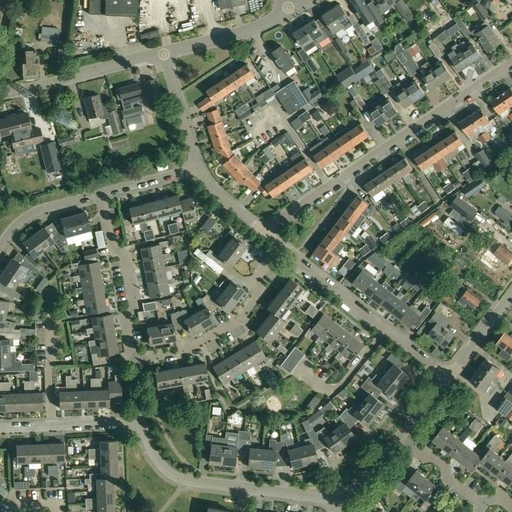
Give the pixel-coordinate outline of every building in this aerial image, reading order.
[(89,0),(89,15),(137,16),(137,0),(89,0)] [(245,0),(217,0),(220,9),(246,3),(245,0)] [(348,0),(357,13),(358,12),(361,17),(360,18),(365,25),(373,20),(377,26),(385,21),(373,2),(367,5),(364,0),(348,0)] [(378,0),(380,3),(377,5),(382,13),(395,5),(396,4),(396,3),(393,0),(378,0)] [(396,4),(395,5),(407,21),(414,16),(402,0),(399,0),(396,3),(396,4)] [(437,0),(434,0),(430,3),(437,13),(444,8),(437,0)] [(479,2),(473,6),(483,21),(489,16),(479,2)] [(336,4),(331,8),(343,27),(343,28),(345,31),(353,26),(348,18),(349,18),(340,4),(338,5),(336,4)] [(325,14),(323,15),(323,16),(334,33),(335,32),(343,28),(343,27),(331,8),(325,12),(324,13),(325,14)] [(449,13),(426,30),(432,39),(447,29),(452,26),(456,23),(449,13)] [(458,15),(454,18),(457,23),(457,24),(466,37),(471,34),(470,32),(458,15)] [(314,20),(304,26),(317,46),(330,37),(331,36),(324,26),(320,29),(314,20)] [(486,22),(470,32),(471,34),(473,37),(477,35),(488,51),(500,44),(488,26),(486,22)] [(354,27),(366,46),(371,43),(369,40),(359,24),(354,27)] [(304,26),(294,33),(303,47),(303,48),(306,53),(317,46),(304,26)] [(42,27),(41,42),(57,43),(59,29),(42,27)] [(437,36),(432,40),(434,43),(443,55),(448,52),(440,41),(437,36)] [(56,64),(56,65),(65,66),(65,64),(68,42),(68,38),(59,37),(59,41),(56,64)] [(339,37),(333,41),(341,53),(347,49),(340,39),(339,37)] [(463,41),(458,45),(460,49),(471,63),(475,61),(476,63),(483,59),(481,56),(473,44),(470,40),(465,44),(463,41)] [(434,43),(429,46),(438,59),(443,55),(434,43)] [(401,52),(404,51),(400,44),(396,46),(395,52),(398,55),(401,53),(401,52)] [(276,50),(272,53),(285,73),(295,66),(290,58),(292,57),(289,52),(286,54),(281,46),(280,47),(280,45),(275,49),(276,50)] [(407,49),(401,52),(407,61),(416,74),(421,70),(417,64),(412,57),(407,49)] [(454,49),(448,53),(451,59),(460,71),(471,63),(460,49),(456,52),(454,49)] [(380,50),(367,59),(368,61),(370,64),(374,62),(373,60),(383,54),(380,50)] [(23,60),(22,60),(23,79),(38,78),(37,59),(36,59),(36,51),(22,52),(23,60)] [(310,58),(305,61),(308,64),(306,65),(312,74),(313,73),(314,73),(319,69),(311,57),(310,58)] [(362,66),(361,66),(367,76),(368,74),(374,71),(374,70),(373,68),(370,64),(368,61),(362,66)] [(407,61),(402,64),(411,77),(416,74),(407,61)] [(424,64),(422,66),(426,74),(423,76),(432,89),(441,83),(432,70),(433,69),(430,64),(428,62),(424,64)] [(433,69),(432,70),(441,83),(452,76),(443,63),(433,69)] [(248,64),(238,71),(245,82),(246,82),(255,76),(248,64)] [(361,66),(353,71),(355,73),(359,80),(360,80),(367,76),(361,66)] [(351,67),(337,76),(341,82),(347,77),(352,85),(359,80),(355,73),(353,71),(351,67)] [(238,71),(227,78),(235,89),(241,85),(244,91),(249,88),(245,82),(238,71)] [(385,75),(380,79),(389,92),(394,88),(385,75)] [(227,78),(217,84),(225,96),(235,89),(227,78)] [(406,78),(401,82),(405,88),(414,101),(425,94),(416,81),(411,84),(406,78)] [(380,79),(375,82),(384,95),(389,92),(380,79)] [(154,80),(145,82),(149,96),(147,96),(149,102),(161,99),(159,93),(158,93),(154,80)] [(294,81),(276,93),(290,115),(309,103),(306,98),(294,81)] [(401,90),(396,94),(405,108),(414,101),(405,88),(401,82),(397,84),(401,90)] [(118,89),(116,90),(118,100),(121,99),(123,104),(122,104),(124,110),(133,108),(132,104),(131,104),(130,102),(142,99),(140,93),(141,93),(138,84),(118,89)] [(210,96),(206,99),(210,106),(215,103),(215,102),(225,96),(217,84),(207,91),(210,96)] [(354,87),(348,90),(353,97),(358,93),(354,87)] [(259,103),(262,108),(274,99),(277,97),(271,88),(263,93),(266,98),(259,103)] [(511,89),(511,88),(501,95),(509,108),(511,105),(511,89)] [(319,90),(306,98),(309,103),(309,104),(322,95),(319,90)] [(328,92),(324,94),(329,101),(332,99),(328,92)] [(358,93),(353,97),(362,110),(367,107),(358,93)] [(324,94),(312,103),(316,108),(323,102),(325,104),(329,101),(324,94)] [(98,95),(83,99),(88,118),(101,115),(102,119),(108,118),(110,125),(112,135),(123,132),(116,110),(108,112),(106,106),(102,107),(98,95)] [(501,95),(491,102),(499,114),(509,108),(501,95)] [(200,108),(207,103),(203,97),(196,101),(200,108)] [(380,98),(376,102),(387,119),(398,112),(389,99),(383,103),(380,98)] [(240,101),(234,105),(238,111),(243,108),(240,101)] [(375,108),(369,112),(378,126),(387,119),(376,102),(372,104),(375,108)] [(255,105),(252,107),(255,112),(262,108),(259,103),(255,105)] [(141,107),(122,112),(124,119),(143,114),(141,107)] [(481,108),(470,116),(479,129),(483,126),(490,122),(481,108)] [(74,125),(77,119),(61,109),(58,115),(74,125)] [(218,110),(208,113),(212,125),(208,126),(210,133),(212,139),(226,134),(222,122),(218,110)] [(249,110),(239,117),(242,121),(249,116),(248,116),(251,114),(249,110)] [(314,112),(312,114),(317,120),(322,117),(317,110),(314,112)] [(307,111),(303,114),(308,121),(312,118),(307,111)] [(8,118),(0,120),(0,130),(1,136),(10,133),(14,147),(34,142),(34,144),(43,141),(39,129),(30,132),(29,128),(30,128),(27,114),(15,117),(14,115),(8,117),(8,118)] [(303,114),(299,117),(304,124),(308,121),(303,114)] [(140,115),(125,119),(129,131),(144,127),(140,115)] [(470,116),(459,123),(468,136),(469,136),(472,142),(478,138),(482,144),(487,141),(482,134),(479,129),(470,116)] [(361,123),(349,131),(358,143),(370,135),(361,123)] [(46,137),(52,135),(50,125),(43,127),(46,137)] [(347,127),(335,135),(337,140),(338,140),(346,151),(358,143),(349,131),(349,132),(347,127)] [(288,131),(278,138),(281,143),(285,140),(289,146),(295,142),(288,131)] [(486,131),(482,134),(487,141),(491,138),(487,131),(486,131)] [(456,132),(446,139),(453,150),(457,147),(463,143),(456,132)] [(226,134),(212,139),(217,152),(220,151),(223,156),(231,151),(230,147),(226,134)] [(327,137),(321,141),(326,148),(334,160),(346,151),(338,140),(337,140),(332,144),(327,137)] [(69,138),(58,140),(60,147),(71,144),(69,138)] [(278,138),(271,143),(274,148),(281,143),(278,138)] [(446,139),(436,146),(442,155),(447,162),(457,155),(456,155),(453,150),(446,139)] [(47,171),(61,168),(54,140),(40,144),(47,171)] [(265,154),(261,157),(265,164),(276,157),(268,146),(262,150),(265,154)] [(436,146),(425,152),(433,163),(436,168),(438,172),(443,168),(442,166),(437,158),(442,155),(436,146)] [(298,148),(289,154),(290,157),(300,151),(298,148)] [(326,148),(314,156),(322,168),(334,160),(326,148)] [(483,150),(475,155),(479,160),(486,170),(493,166),(493,165),(483,150)] [(231,151),(223,156),(226,162),(224,165),(233,174),(244,165),(235,155),(234,156),(231,151)] [(6,174),(17,171),(12,152),(1,155),(6,174)] [(425,152),(415,159),(423,170),(433,163),(425,152)] [(306,158),(296,165),(304,176),(314,169),(306,158)] [(405,158),(395,165),(402,176),(408,185),(413,182),(407,173),(413,169),(405,158)] [(244,165),(233,174),(237,179),(242,184),(244,182),(254,191),(259,186),(264,180),(264,179),(265,179),(259,174),(256,178),(253,175),(248,169),(244,165)] [(295,165),(286,172),(293,183),(304,176),(296,165),(295,165)] [(395,165),(385,172),(393,183),(402,176),(395,165)] [(470,168),(466,171),(470,176),(474,181),(478,178),(475,174),(474,173),(470,168)] [(466,171),(463,173),(467,179),(470,183),(474,181),(470,176),(466,171)] [(276,179),(284,190),(293,183),(286,172),(276,179)] [(385,172),(375,179),(383,190),(386,194),(391,191),(387,186),(393,183),(385,172)] [(264,180),(259,186),(261,188),(266,196),(270,192),(273,197),(284,190),(276,179),(268,184),(265,180),(264,180)] [(375,179),(365,185),(372,196),(382,190),(383,190),(375,179)] [(451,182),(447,185),(452,191),(456,188),(451,182)] [(472,182),(462,189),(468,197),(478,191),(472,182)] [(447,185),(443,188),(448,194),(452,191),(447,185)] [(358,195),(351,205),(362,213),(366,216),(369,212),(365,208),(369,203),(358,195)] [(177,196),(165,199),(169,215),(181,212),(178,202),(177,196)] [(458,196),(451,206),(470,221),(477,211),(458,196)] [(191,198),(178,202),(181,212),(184,222),(188,221),(191,220),(192,223),(197,221),(191,198)] [(165,199),(152,202),(157,219),(169,215),(165,199)] [(425,201),(421,204),(426,210),(429,208),(425,201)] [(152,202),(140,206),(145,222),(157,219),(152,202)] [(421,204),(417,207),(422,213),(426,210),(421,204)] [(351,205),(343,215),(354,223),(359,226),(366,217),(366,216),(362,213),(351,205)] [(140,206),(128,209),(132,225),(139,223),(142,232),(143,232),(146,241),(150,240),(147,231),(145,222),(140,206)] [(502,207),(496,215),(505,222),(504,224),(511,229),(511,217),(510,216),(511,214),(502,207)] [(85,213),(73,216),(78,234),(90,230),(85,213)] [(343,215),(336,224),(347,232),(351,236),(352,236),(359,226),(354,223),(343,215)] [(63,231),(57,234),(63,247),(65,250),(66,252),(69,250),(65,237),(78,234),(73,216),(60,219),(63,231)] [(209,217),(201,228),(207,233),(215,223),(209,217)] [(408,218),(405,220),(410,226),(414,223),(413,220),(412,220),(410,221),(408,218)] [(405,220),(400,223),(405,230),(410,226),(405,220)] [(402,229),(398,222),(392,226),(397,232),(402,229)] [(336,224),(329,234),(339,242),(347,232),(336,224)] [(43,228),(33,235),(44,250),(54,242),(62,253),(66,252),(65,250),(63,247),(57,234),(50,238),(43,228)] [(230,241),(225,247),(238,258),(247,247),(234,237),(235,235),(230,231),(225,237),(230,241)] [(388,233),(384,235),(388,242),(392,239),(388,233)] [(329,234),(322,243),(337,255),(344,245),(339,242),(329,234)] [(33,235),(22,243),(30,253),(25,259),(27,261),(28,260),(36,268),(39,264),(34,257),(44,250),(33,235)] [(371,235),(365,240),(367,242),(372,249),(378,246),(378,245),(371,235)] [(384,235),(380,238),(385,244),(388,242),(384,235)] [(159,245),(140,248),(142,261),(162,257),(161,255),(160,248),(167,246),(166,241),(158,243),(159,245)] [(511,251),(498,241),(490,251),(494,254),(507,264),(511,257),(511,251)] [(322,243),(314,253),(325,261),(329,265),(337,255),(322,243)] [(366,244),(362,247),(367,254),(371,251),(366,244)] [(209,250),(206,255),(219,266),(223,261),(231,267),(238,258),(225,247),(217,257),(209,250)] [(362,247),(359,250),(363,256),(367,254),(362,247)] [(95,249),(83,253),(85,260),(95,257),(97,256),(95,249)] [(200,251),(196,256),(219,274),(223,269),(219,266),(206,255),(205,255),(200,251)] [(376,252),(367,259),(374,264),(379,268),(383,264),(386,260),(380,256),(381,255),(376,252)] [(162,257),(142,261),(145,273),(164,270),(164,267),(162,260),(169,259),(169,254),(161,255),(162,257)] [(460,256),(456,262),(463,267),(468,262),(460,256)] [(78,263),(70,264),(71,269),(78,268),(80,276),(80,278),(100,275),(98,262),(96,263),(95,257),(85,260),(78,261),(78,263)] [(12,259),(6,269),(20,279),(24,274),(27,269),(31,272),(36,275),(39,271),(36,268),(28,260),(27,261),(22,266),(12,259)] [(350,259),(346,262),(353,267),(356,264),(350,259)] [(386,260),(383,264),(392,271),(395,268),(394,266),(386,260)] [(346,262),(343,266),(349,271),(353,267),(346,262)] [(392,271),(390,274),(396,279),(399,276),(404,270),(396,264),(394,266),(395,268),(392,271)] [(164,270),(145,273),(147,286),(167,282),(166,280),(165,272),(172,271),(171,266),(164,267),(164,270)] [(363,270),(353,283),(362,290),(372,277),(374,275),(365,268),(363,270)] [(6,269),(0,276),(0,281),(7,287),(5,294),(6,294),(18,299),(19,297),(20,296),(20,295),(13,290),(20,279),(6,269)] [(80,276),(72,277),(73,282),(81,281),(82,288),(82,290),(102,287),(100,275),(80,278),(80,276)] [(197,275),(193,281),(196,284),(201,278),(197,275)] [(411,275),(405,282),(411,286),(414,282),(416,284),(418,281),(411,275)] [(372,277),(362,290),(372,297),(382,285),(372,277)] [(167,282),(147,286),(150,298),(169,295),(167,285),(174,283),(174,278),(166,280),(167,282)] [(223,282),(219,287),(223,291),(237,302),(245,291),(231,281),(226,278),(223,282)] [(290,278),(282,288),(295,299),(303,289),(290,278)] [(454,279),(447,288),(461,299),(459,302),(465,307),(467,304),(474,309),(482,299),(468,289),(468,290),(454,279)] [(382,285),(372,297),(381,305),(391,292),(386,289),(390,285),(385,281),(382,285)] [(414,282),(411,286),(412,287),(418,291),(421,288),(416,284),(414,282)] [(40,283),(35,290),(40,293),(44,287),(40,283)] [(439,285),(434,292),(448,304),(452,299),(447,294),(448,292),(439,285)] [(82,288),(74,289),(75,294),(83,293),(84,300),(84,303),(105,299),(102,287),(82,290),(82,288)] [(282,288),(274,299),(287,309),(295,299),(282,288)] [(204,297),(216,310),(219,305),(229,312),(237,302),(223,291),(215,301),(207,294),(204,297)] [(391,292),(381,305),(391,312),(401,300),(404,295),(400,292),(396,296),(391,292)] [(0,299),(0,313),(5,315),(6,309),(8,302),(15,304),(19,305),(21,300),(18,299),(6,294),(3,301),(0,299)] [(401,300),(391,312),(400,319),(410,307),(405,303),(409,299),(404,295),(401,300)] [(201,311),(195,314),(204,329),(215,322),(209,314),(215,310),(216,310),(204,297),(201,299),(203,303),(198,306),(201,311)] [(84,300),(76,301),(77,306),(85,305),(87,315),(107,312),(105,299),(84,303),(84,300)] [(274,299),(266,309),(271,313),(271,312),(280,319),(280,318),(287,309),(274,299)] [(155,302),(142,304),(144,312),(156,309),(155,302)] [(438,308),(447,316),(452,310),(443,302),(438,308)] [(410,307),(400,319),(410,327),(412,325),(418,317),(423,321),(432,310),(427,306),(422,312),(412,304),(410,307)] [(310,305),(307,309),(315,315),(318,311),(310,305)] [(307,309),(305,312),(313,318),(315,315),(307,309)] [(178,311),(175,313),(180,329),(181,329),(187,326),(192,335),(204,329),(195,314),(189,317),(185,311),(183,310),(179,312),(178,311)] [(271,313),(263,322),(276,333),(285,322),(280,318),(280,319),(271,312),(271,313)] [(0,313),(0,333),(3,333),(19,335),(20,335),(20,330),(14,330),(15,323),(4,320),(5,315),(0,313)] [(172,324),(160,326),(163,343),(176,341),(174,331),(180,329),(175,313),(170,314),(172,324)] [(435,326),(429,334),(445,347),(454,335),(445,328),(449,323),(436,313),(429,321),(435,326)] [(93,328),(85,330),(86,334),(94,333),(94,332),(114,328),(111,315),(91,318),(93,328)] [(310,328),(304,335),(308,338),(313,332),(319,337),(321,339),(333,323),(323,315),(312,330),(310,328)] [(78,320),(70,322),(71,329),(80,328),(78,320)] [(263,322),(255,332),(269,343),(276,333),(263,322)] [(319,337),(314,343),(318,346),(323,340),(329,345),(331,346),(343,330),(333,323),(321,339),(319,337)] [(295,324),(292,328),(300,334),(303,330),(295,324)] [(160,326),(147,328),(150,345),(163,343),(160,326)] [(95,341),(88,342),(88,347),(89,346),(96,345),(116,341),(114,328),(94,332),(94,333),(95,341)] [(292,328),(289,332),(297,338),(300,334),(292,328)] [(84,336),(83,329),(69,331),(69,337),(84,336)] [(329,345),(324,350),(328,353),(333,348),(339,353),(341,354),(353,338),(343,330),(331,346),(329,345)] [(3,340),(0,339),(0,352),(9,352),(9,346),(13,346),(13,340),(19,339),(19,335),(3,333),(3,340)] [(505,333),(498,344),(505,349),(504,350),(503,349),(500,353),(501,354),(500,355),(507,360),(508,359),(509,360),(511,355),(511,354),(511,353),(511,334),(510,337),(505,333)] [(339,353),(334,358),(338,361),(343,356),(351,362),(363,346),(353,338),(341,354),(339,353)] [(98,354),(91,355),(93,366),(109,363),(108,356),(118,354),(116,341),(96,345),(98,354)] [(255,341),(244,348),(255,364),(256,364),(263,360),(267,366),(271,363),(267,356),(265,357),(255,341)] [(279,344),(276,348),(284,354),(287,351),(279,344)] [(295,347),(291,352),(301,360),(304,355),(295,347)] [(244,348),(234,354),(244,371),(246,370),(252,366),(256,373),(260,370),(256,364),(255,364),(244,348)] [(9,352),(0,352),(0,365),(4,365),(4,372),(21,371),(33,371),(33,364),(21,365),(20,362),(15,362),(15,352),(9,352)] [(291,352),(287,357),(297,364),(301,360),(291,352)] [(234,354),(223,361),(233,378),(235,377),(241,373),(245,379),(250,377),(246,370),(244,371),(234,354)] [(389,361),(385,366),(389,370),(385,374),(400,386),(408,376),(398,368),(402,364),(391,355),(387,360),(389,361)] [(287,357),(283,361),(293,369),(297,364),(287,357)] [(486,359),(478,370),(493,381),(496,383),(500,378),(496,376),(501,370),(486,359)] [(223,361),(212,368),(223,384),(230,380),(234,386),(239,384),(235,377),(233,378),(223,361)] [(283,361),(280,366),(289,374),(293,369),(283,361)] [(325,361),(322,366),(327,369),(330,364),(325,361)] [(204,364),(192,366),(195,382),(207,380),(204,364)] [(192,366),(179,368),(182,385),(195,382),(192,366)] [(179,368),(167,371),(170,387),(182,385),(179,368)] [(334,370),(330,374),(336,378),(339,374),(334,370)] [(478,370),(470,381),(485,391),(488,386),(492,389),(496,383),(493,381),(478,370)] [(37,371),(29,371),(29,380),(37,380),(37,371)] [(167,371),(154,373),(157,389),(170,387),(167,371)] [(369,377),(364,382),(378,393),(382,389),(391,396),(400,386),(385,374),(382,379),(376,375),(372,380),(369,377)] [(114,383),(108,383),(108,390),(109,390),(109,403),(121,402),(121,382),(120,382),(120,376),(114,376),(114,383)] [(66,392),(59,392),(59,409),(72,408),(71,380),(71,377),(65,377),(66,392)] [(91,391),(84,391),(84,408),(97,407),(96,379),(90,379),(91,391)] [(100,379),(96,379),(97,407),(109,407),(109,403),(109,390),(108,390),(101,391),(100,379)] [(76,380),(71,380),(72,408),(84,408),(84,391),(76,392),(76,380)] [(24,393),(17,394),(18,411),(30,410),(29,381),(24,382),(24,393)] [(34,381),(29,381),(30,410),(43,409),(42,393),(35,393),(34,381)] [(9,382),(4,383),(5,411),(18,411),(17,394),(10,394),(9,382)] [(364,382),(360,387),(366,391),(361,396),(365,399),(361,404),(375,416),(383,406),(374,398),(378,393),(364,382)] [(506,395),(502,400),(511,407),(511,397),(511,399),(506,395)] [(314,396),(306,407),(312,411),(320,401),(314,396)] [(511,407),(502,400),(496,408),(507,416),(511,409),(511,407)] [(346,409),(343,412),(353,423),(358,418),(367,426),(375,416),(361,404),(357,409),(353,405),(348,411),(346,409)] [(459,406),(453,414),(457,417),(463,409),(459,406)] [(339,427),(334,431),(345,445),(355,437),(348,428),(353,423),(343,412),(339,416),(334,420),(339,427)] [(461,431),(465,420),(460,418),(456,429),(461,431)] [(475,418),(469,427),(473,430),(480,422),(475,418)] [(506,419),(501,424),(506,428),(510,422),(506,419)] [(480,422),(473,430),(476,432),(483,425),(480,422)] [(484,436),(492,427),(489,424),(481,433),(484,436)] [(315,433),(314,434),(320,447),(327,444),(334,453),(345,445),(334,431),(329,434),(324,427),(318,431),(315,433)] [(443,427),(433,440),(443,448),(453,435),(443,427)] [(306,445),(300,447),(305,465),(317,461),(314,450),(320,447),(314,434),(315,433),(313,429),(307,432),(310,438),(305,440),(306,445)] [(206,435),(204,449),(210,450),(209,462),(222,464),(224,446),(218,445),(219,439),(212,438),(213,436),(206,435)] [(453,435),(443,448),(453,456),(463,443),(453,435)] [(495,435),(489,442),(493,446),(496,443),(500,438),(495,435)] [(483,459),(480,462),(490,469),(500,456),(494,452),(503,441),(500,438),(496,443),(493,446),(483,459)] [(224,446),(222,464),(235,466),(236,454),(242,454),(243,439),(240,439),(238,439),(237,441),(231,440),(230,447),(224,446)] [(243,439),(242,454),(243,454),(249,455),(248,466),(261,467),(262,449),(250,448),(250,440),(248,440),(243,439)] [(100,448),(88,449),(89,454),(117,453),(117,440),(100,441),(100,448)] [(285,442),(280,442),(282,456),(289,456),(292,468),(305,465),(300,447),(295,448),(292,440),(285,442)] [(262,449),(261,467),(274,468),(275,457),(282,456),(280,442),(276,442),(269,441),(269,450),(262,449)] [(64,443),(52,444),(52,462),(65,461),(64,443)] [(463,443),(453,456),(463,464),(473,451),(463,443)] [(40,444),(28,445),(29,463),(41,462),(40,444)] [(52,444),(40,444),(41,462),(52,462),(52,444)] [(28,445),(16,445),(17,463),(29,463),(28,445)] [(473,451),(463,464),(473,472),(480,462),(483,459),(473,451)] [(117,453),(89,454),(89,460),(101,459),(101,466),(118,466),(117,453)] [(500,456),(490,469),(500,477),(511,461),(511,453),(506,461),(500,456)] [(511,461),(500,477),(509,485),(511,481),(511,461)] [(102,474),(90,474),(90,479),(113,478),(118,478),(118,466),(101,466),(102,474)] [(406,475),(395,488),(401,492),(407,484),(417,492),(427,479),(417,471),(411,479),(406,475)] [(90,479),(85,479),(85,485),(96,484),(97,491),(113,491),(113,478),(90,479)] [(427,479),(417,492),(427,500),(420,508),(425,511),(436,499),(431,495),(437,487),(427,479)] [(80,488),(65,492),(69,507),(80,504),(78,497),(82,496),(80,488)] [(97,499),(86,499),(86,504),(114,503),(113,491),(97,491),(97,499)]
